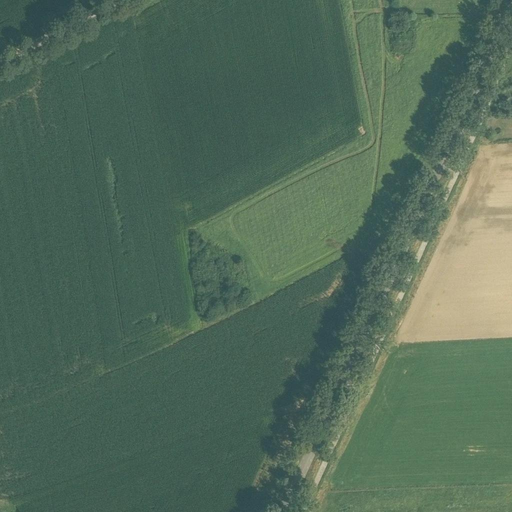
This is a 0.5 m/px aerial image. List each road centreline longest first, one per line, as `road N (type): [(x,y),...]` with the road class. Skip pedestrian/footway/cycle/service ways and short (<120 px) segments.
road 1 (tertiary): [(283,511),(508,0)]
road 2 (unclassified): [(0,58),(112,0)]
